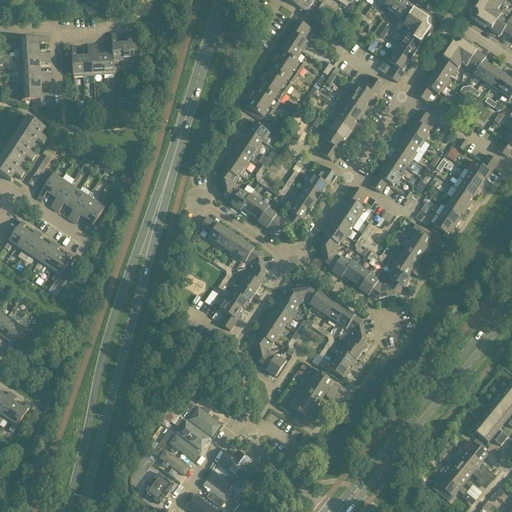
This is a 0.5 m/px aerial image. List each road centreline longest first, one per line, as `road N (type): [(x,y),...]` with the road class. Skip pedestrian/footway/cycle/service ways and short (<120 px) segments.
road 1 (secondary): [(150,230),(107,335),(66,511)]
road 2 (secondary): [(81,511),(150,230)]
road 3 (tertiary): [(511,295),(333,511)]
road 4 (tertiary): [(347,511),(511,311)]
road 5 (secondary): [(150,230),(222,0)]
road 6 (residential): [(509,164),(402,94)]
